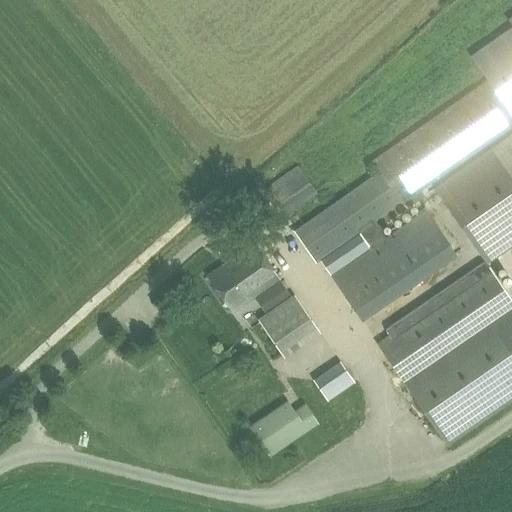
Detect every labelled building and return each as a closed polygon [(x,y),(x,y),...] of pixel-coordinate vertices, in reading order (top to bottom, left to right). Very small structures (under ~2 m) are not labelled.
[(491,261),(511,246),(511,17),(509,19),(511,23),(511,27),(472,56),(489,81),(373,161),(379,170),(369,177),(371,179),(295,232),(315,261),(358,231),(371,248),(331,275),(357,313),(451,249),(425,211),(385,238),(374,221),(510,127),(511,129),(511,135),(439,186),(491,261)] [(266,188),(285,214),(320,190),(301,163),(266,188)] [(319,259),(330,275),(368,248),(357,232),(319,259)] [(206,276),(231,312),(254,296),(265,311),(290,294),(254,242),(206,276)] [(389,335),(378,343),(446,443),(511,398),(511,302),(484,262),(385,329),(389,335)] [(258,320),(280,353),(317,328),(294,295),(258,320)] [(354,369),(323,378),(329,398),(360,390),(354,369)] [(254,427),(270,452),(313,422),(304,408),(293,415),(286,405),(254,427)]
